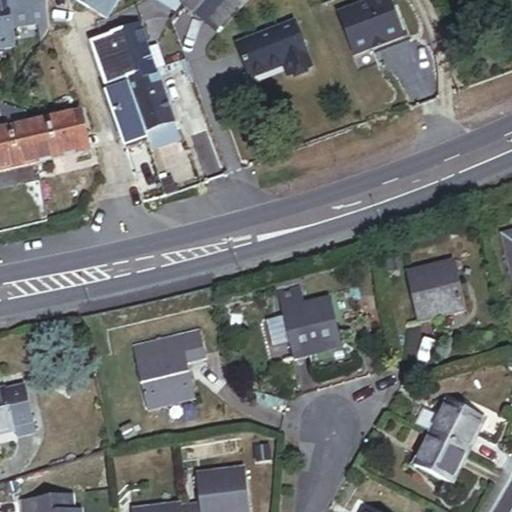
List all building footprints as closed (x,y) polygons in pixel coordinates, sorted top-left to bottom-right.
[(0,0),(0,46),(13,45),(6,0),(0,0)] [(41,23),(42,0),(6,0),(13,45),(18,44),(15,26),(31,23),(41,23)] [(105,18),(116,0),(76,0),(77,3),(105,18)] [(183,5),(186,0),(154,0),(175,13),(183,5)] [(233,0),(238,4),(240,0),(186,0),(183,5),(206,25),(227,0),(233,0)] [(233,0),(227,0),(206,25),(214,32),(238,4),(233,0)] [(399,40),(384,0),(378,0),(339,15),(355,57),(399,40)] [(41,30),(41,23),(31,23),(33,40),(35,40),(41,30)] [(293,25),(238,46),(251,81),(284,68),(287,76),(310,68),(293,25)] [(174,126),(139,27),(90,44),(106,88),(118,84),(120,91),(106,96),(125,152),(148,145),(145,136),(174,126)] [(0,103),(0,124),(26,118),(24,111),(0,103)] [(90,152),(81,114),(28,126),(37,164),(90,152)] [(0,171),(37,164),(28,126),(0,131),(0,171)] [(174,126),(145,136),(148,145),(151,153),(180,143),(174,126)] [(511,233),(503,236),(510,266),(511,265),(511,233)] [(465,311),(453,263),(407,276),(419,323),(465,311)] [(278,295),(294,360),(341,348),(335,322),(348,318),(342,293),(328,296),(329,300),(304,307),(299,289),(278,295)] [(134,354),(147,410),(196,399),(188,366),(206,361),(200,334),(161,343),(162,347),(134,354)] [(75,387),(62,380),(56,392),(68,399),(75,387)] [(25,386),(0,391),(0,434),(15,431),(17,438),(36,434),(25,386)] [(468,453),(484,420),(447,402),(431,434),(468,453)] [(452,485),(468,453),(431,434),(415,467),(452,485)] [(268,448),(254,450),(256,464),(270,462),(268,448)] [(249,511),(245,471),(196,476),(199,504),(181,506),(181,511),(249,511)] [(79,511),(80,511),(73,511),(71,496),(20,502),(20,511),(79,511)]
